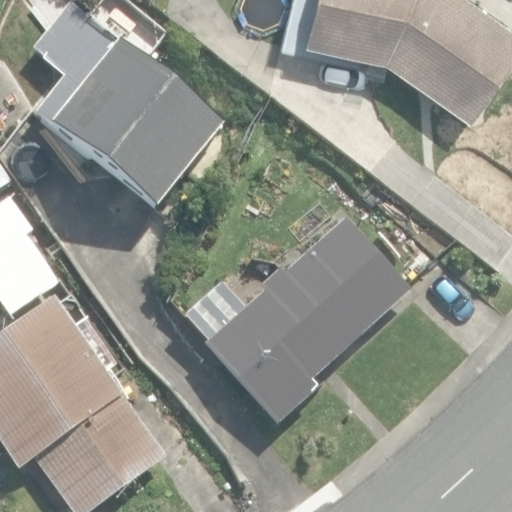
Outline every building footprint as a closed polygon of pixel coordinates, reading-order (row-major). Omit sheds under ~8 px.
[(385,59),(468,118),(511,55),(511,29),(469,0),(315,0),(306,40),(385,59)] [(44,124),(160,213),(229,124),(113,35),(44,124)] [(0,153),(41,129),(0,67),(0,153)] [(206,350),(276,428),(317,391),(310,383),(408,293),(345,224),(284,279),(279,274),(262,291),(266,296),(206,350)] [(35,461),(71,511),(96,511),(165,462),(51,305),(0,342),(0,446),(19,473),(35,461)]
